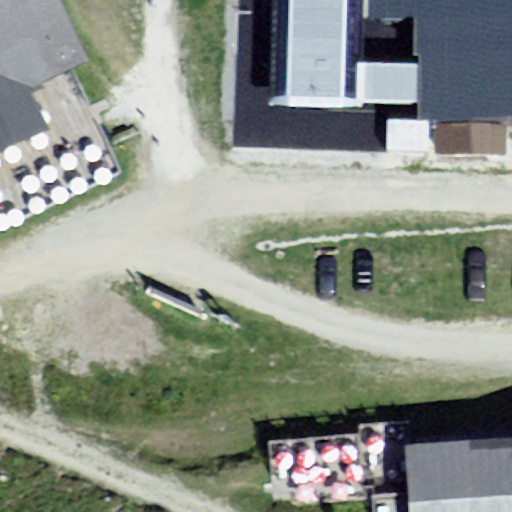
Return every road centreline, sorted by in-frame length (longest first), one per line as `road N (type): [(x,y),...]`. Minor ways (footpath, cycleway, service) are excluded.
road 1 (track): [(0,275),(161,212),(224,288),(511,329)]
road 2 (track): [(202,511),(0,426)]
